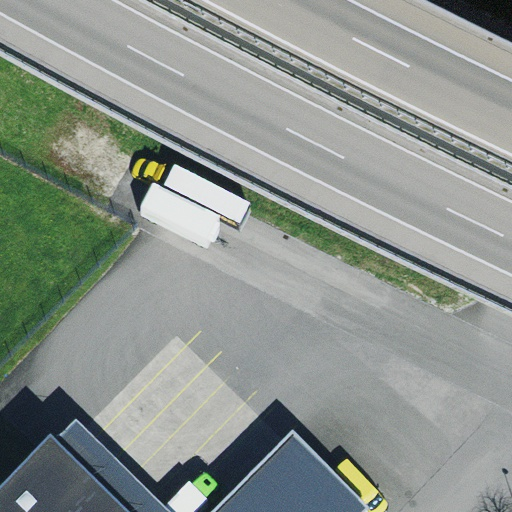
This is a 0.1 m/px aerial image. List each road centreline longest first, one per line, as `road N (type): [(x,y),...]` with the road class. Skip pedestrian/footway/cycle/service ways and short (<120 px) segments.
road 1 (motorway): [(41,0),(511,240)]
road 2 (motorway): [(511,114),(284,0)]
